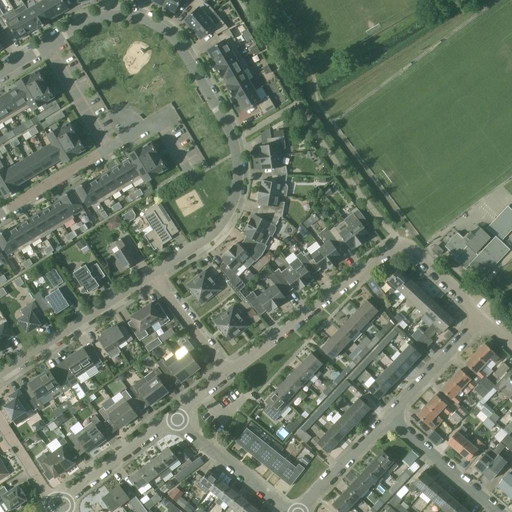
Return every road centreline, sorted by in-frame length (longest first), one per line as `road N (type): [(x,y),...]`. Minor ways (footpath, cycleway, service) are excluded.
road 1 (residential): [(153,271),(221,224),(239,174),(232,133),(157,26),(96,18),(46,45)]
road 2 (residential): [(226,375),(402,247)]
road 3 (residential): [(0,375),(153,271)]
road 4 (residential): [(288,511),(172,417)]
road 5 (residential): [(58,506),(172,417)]
road 6 (residential): [(497,511),(388,416)]
road 7 (residential): [(388,416),(483,319)]
road 8 (residential): [(300,511),(388,416)]
road 9 (residential): [(226,375),(153,271)]
road 10 (residential): [(109,151),(0,215)]
road 11 (residential): [(46,45),(109,151)]
